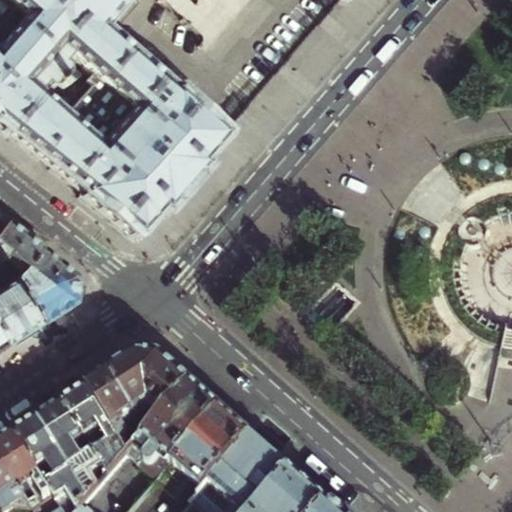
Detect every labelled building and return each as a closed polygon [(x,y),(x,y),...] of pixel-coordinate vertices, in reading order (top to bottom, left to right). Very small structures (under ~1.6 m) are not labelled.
[(0,0),(0,132),(6,138),(8,135),(83,196),(82,197),(101,213),(132,239),(135,242),(138,239),(139,241),(146,233),(144,232),(159,215),(161,217),(164,213),(169,218),(210,171),(207,168),(209,166),(204,162),(220,143),(222,144),(228,138),(224,135),(200,115),(172,91),(170,93),(100,32),(126,0),(341,0),(344,2),(345,3),(346,1),(348,2),(349,0),(0,0)] [(71,284),(2,228),(0,231),(0,270),(37,330),(44,325),(49,322),(66,312),(69,309),(71,284)] [(0,270),(0,347),(2,352),(13,345),(27,336),(37,330),(0,270)] [(144,392),(135,361),(128,365),(110,377),(139,426),(151,417),(148,412),(151,398),(144,392)] [(147,361),(135,361),(144,392),(151,398),(148,412),(151,417),(158,424),(190,388),(168,369),(160,362),(150,361),(147,361)] [(139,426),(110,377),(103,381),(90,390),(86,392),(128,458),(146,437),(139,426)] [(206,401),(190,388),(158,424),(146,437),(128,458),(127,459),(157,485),(220,413),(206,401)] [(75,399),(62,407),(108,480),(127,459),(128,458),(86,392),(75,399)] [(48,416),(38,423),(88,503),(108,480),(62,407),(48,416)] [(132,511),(188,511),(194,505),(251,440),(235,426),(220,413),(157,485),(132,511)] [(28,429),(14,438),(55,501),(61,511),(79,511),(84,507),(88,503),(38,423),(28,429)] [(0,462),(31,511),(37,511),(55,501),(14,438),(9,441),(0,446),(0,462)] [(276,461),(251,440),(194,505),(202,511),(254,511),(290,472),(276,461)] [(0,511),(61,511),(55,501),(37,511),(31,511),(0,462),(0,511)] [(309,489),(290,472),(254,511),(321,511),(327,505),(309,489)]
